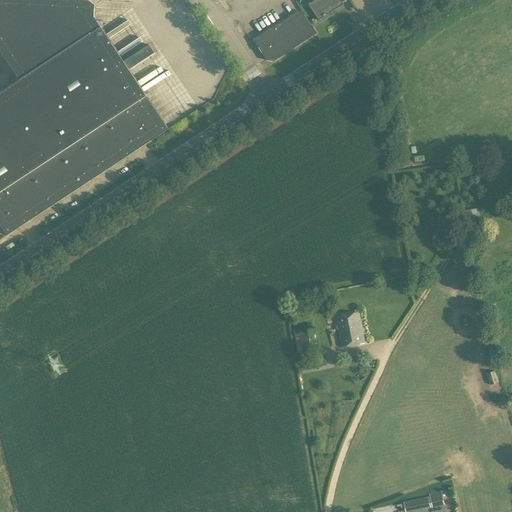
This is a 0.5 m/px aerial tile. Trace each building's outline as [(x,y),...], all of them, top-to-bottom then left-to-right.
[(0,225),(7,236),(168,130),(129,71),(155,54),(149,45),(123,62),(101,27),(99,28),(94,21),(95,6),(88,0),(78,0),(0,0),(0,50),(20,81),(0,93),(0,225)] [(316,0),(309,5),(319,20),(342,4),(340,1),(341,0),(316,0)] [(267,59),(274,60),(316,33),(303,15),(296,13),(255,40),(267,59)] [(364,343),(359,313),(336,317),(341,347),(364,343)] [(318,350),(315,330),(295,334),(298,353),(318,350)] [(300,374),(327,369),(325,358),(298,363),(300,374)] [(486,374),(490,385),(498,382),(494,371),(486,374)] [(445,511),(441,491),(429,493),(430,496),(403,502),(405,511),(445,511)]
